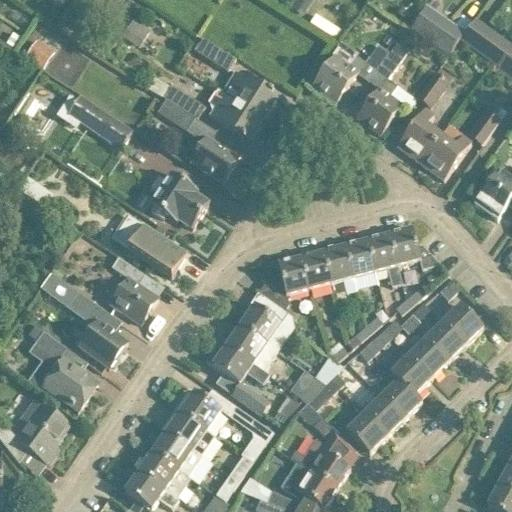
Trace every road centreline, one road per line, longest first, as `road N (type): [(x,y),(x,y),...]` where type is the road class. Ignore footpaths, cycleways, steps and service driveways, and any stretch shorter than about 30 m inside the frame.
road 1 (residential): [(234,254),(59,511)]
road 2 (residential): [(424,207),(399,181),(318,127),(301,125),(287,134),(234,254)]
road 3 (residential): [(382,511),(387,478),(511,356)]
road 4 (residential): [(424,207),(234,254)]
road 5 (residential): [(511,397),(448,511)]
road 6 (residential): [(511,303),(424,207)]
